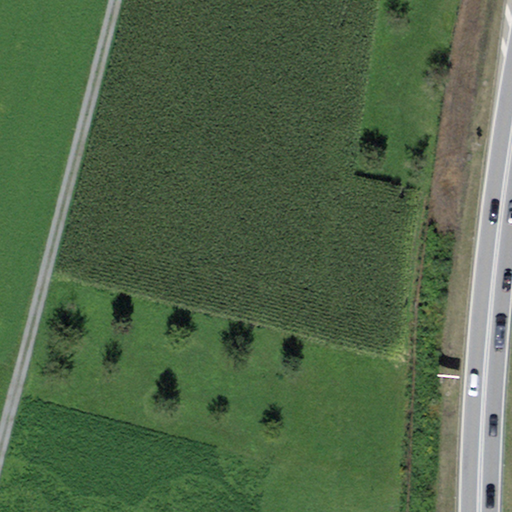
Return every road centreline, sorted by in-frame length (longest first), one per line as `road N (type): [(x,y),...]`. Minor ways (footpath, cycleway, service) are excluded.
road 1 (track): [(0,447),(115,0)]
road 2 (trunk): [(511,130),(482,393),(478,511)]
